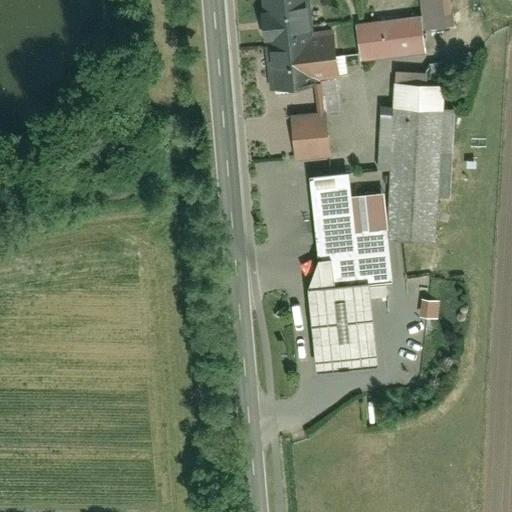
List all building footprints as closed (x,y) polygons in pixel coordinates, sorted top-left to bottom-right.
[(308,88),(308,81),(342,79),(340,43),(306,45),(303,0),(259,0),(265,90),(308,88)] [(425,0),(427,29),(460,27),(458,0),(425,0)] [(358,27),(360,62),(422,58),(420,23),(358,27)] [(442,85),(393,84),(393,110),(442,110),(442,85)] [(368,285),(390,282),(384,233),(446,237),(455,115),(377,110),(370,215),(355,217),(350,173),(310,177),(319,256),(315,287),(307,288),(313,371),(373,367),(368,285)] [(291,113),(292,158),(329,156),(327,111),(291,113)]
